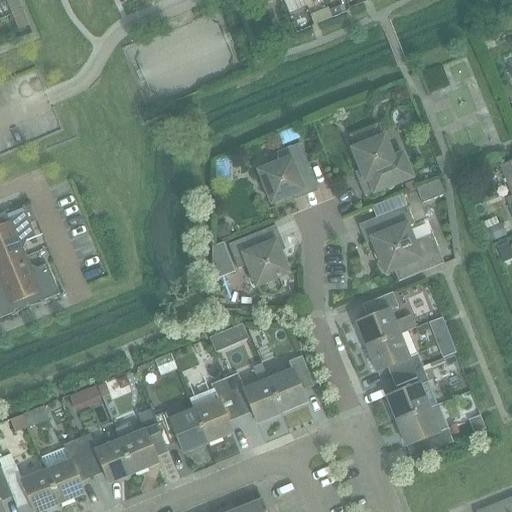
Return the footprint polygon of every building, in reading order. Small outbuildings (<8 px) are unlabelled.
[(5,0),(12,15),(22,11),(17,0),(5,0)] [(22,11),(12,15),(18,30),(29,26),(22,11)] [(368,180),(374,194),(412,178),(402,154),(393,158),(384,136),(352,149),(365,182),(368,180)] [(258,171),(271,204),(304,191),(302,187),(315,182),(300,144),(276,154),(279,163),(258,171)] [(511,163),(501,168),(507,182),(511,179),(511,196),(507,199),(511,212),(511,163)] [(439,180),(416,189),(422,204),(445,195),(439,180)] [(385,275),(394,272),(399,283),(444,264),(432,235),(415,242),(409,227),(414,225),(407,206),(358,225),(366,244),(371,242),(385,275)] [(0,240),(10,264),(26,257),(25,253),(23,249),(26,241),(28,240),(36,237),(23,207),(5,214),(6,217),(0,219),(0,240)] [(247,266),(256,287),(288,274),(275,241),(271,243),(266,230),(228,245),(238,269),(247,266)] [(0,267),(10,264),(0,240),(0,267)] [(10,264),(27,306),(27,305),(40,300),(41,303),(59,295),(47,265),(40,268),(37,269),(30,266),(28,261),(26,257),(10,264)] [(10,264),(0,267),(0,319),(14,313),(13,311),(26,306),(27,306),(10,264)] [(356,323),(366,348),(399,335),(399,334),(415,328),(410,315),(394,322),(389,311),(398,308),(392,294),(362,306),(367,319),(356,323)] [(408,359),(399,335),(366,348),(376,372),(387,368),(393,381),(422,368),(417,355),(408,359)] [(291,371),(268,381),(281,413),(306,403),(301,392),(314,387),(301,357),(288,363),(291,371)] [(257,423),(281,413),(268,381),(262,365),(252,369),(259,385),(244,391),(238,375),(224,380),(240,417),(252,412),(257,423)] [(386,397),(396,422),(429,409),(437,406),(422,368),(393,381),(397,393),(386,397)] [(194,411),(207,444),(232,433),(227,422),(240,417),(224,380),(211,386),(213,391),(190,401),(194,411)] [(429,409),(396,422),(406,447),(417,442),(423,455),(452,443),(447,429),(438,433),(429,409)] [(152,453),(166,448),(153,418),(154,418),(151,410),(137,416),(144,432),(132,437),(127,426),(115,431),(120,442),(133,474),(157,464),(152,453)] [(207,444),(194,411),(170,421),(167,413),(154,418),(153,418),(166,448),(178,443),(183,454),(207,444)] [(76,441),(92,478),(104,473),(109,484),(133,474),(120,442),(96,451),(90,435),(76,441)] [(79,483),(92,478),(76,441),(63,446),(64,449),(40,458),(46,472),(59,504),(84,494),(79,483)] [(16,466),(2,471),(12,498),(17,509),(30,503),(33,511),(40,511),(59,504),(46,472),(22,482),(16,466)] [(0,511),(4,511),(0,503),(12,498),(2,471),(1,468),(0,468),(0,511)] [(266,511),(261,500),(237,510),(237,511),(266,511)] [(478,511),(508,511),(504,501),(478,511)]
